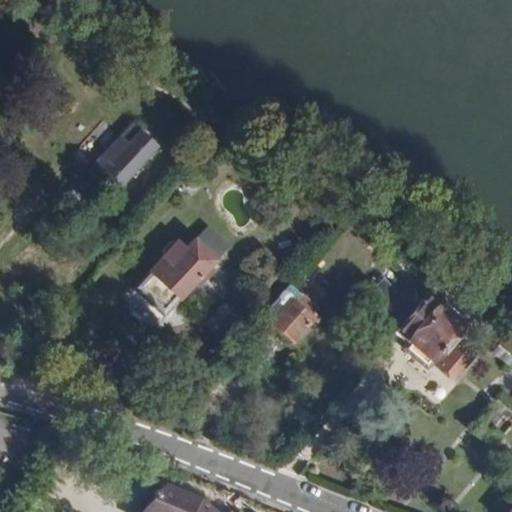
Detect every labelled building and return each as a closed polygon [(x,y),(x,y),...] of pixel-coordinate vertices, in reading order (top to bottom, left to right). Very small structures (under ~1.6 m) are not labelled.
[(98,176),(114,190),(154,145),(137,130),(125,144),(118,138),(102,156),(109,163),(98,176)] [(185,252),(206,272),(214,263),(193,243),(185,252)] [(166,314),(206,272),(185,252),(178,245),(170,244),(163,251),(163,260),(137,288),(166,314)] [(440,278),(396,330),(406,339),(409,342),(409,346),(405,350),(424,366),(429,361),(431,362),(461,327),(458,324),(461,320),(444,305),(456,290),(440,278)] [(301,297),(293,305),(308,318),(315,309),(301,297)] [(308,318),(293,305),(290,301),(271,323),(292,342),(312,322),(308,318)] [(205,325),(215,336),(234,317),(224,307),(205,325)] [(511,364),(511,350),(502,342),(493,352),(509,367),(511,364)] [(458,344),(437,368),(452,380),(472,356),(458,344)] [(115,492),(135,455),(119,449),(100,484),(115,492)] [(209,511),(198,503),(163,487),(139,511),(209,511)]
